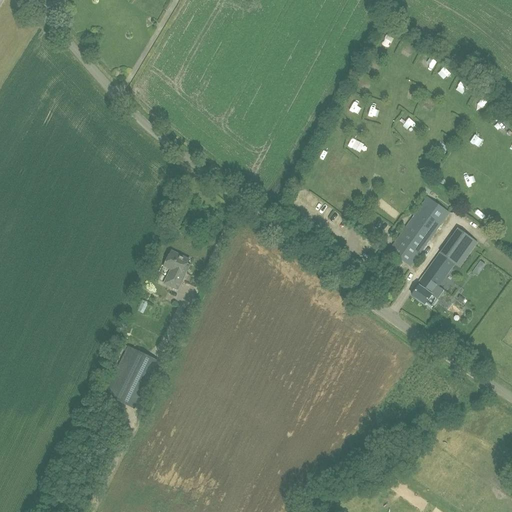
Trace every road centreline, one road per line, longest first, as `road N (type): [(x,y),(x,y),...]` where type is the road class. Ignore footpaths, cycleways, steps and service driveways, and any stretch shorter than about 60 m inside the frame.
road 1 (unclassified): [(511,398),(348,290),(147,127),(30,0)]
road 2 (unknown): [(238,201),(110,467)]
